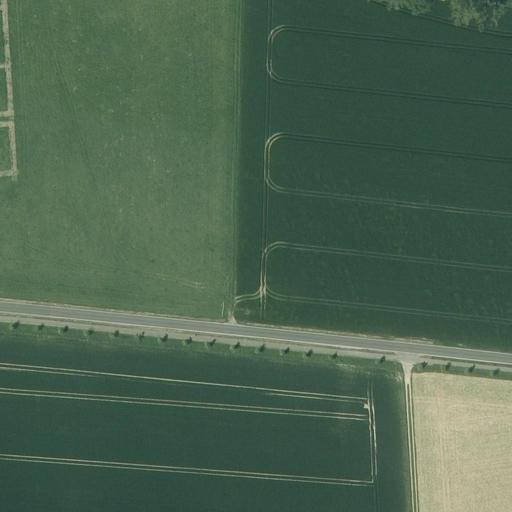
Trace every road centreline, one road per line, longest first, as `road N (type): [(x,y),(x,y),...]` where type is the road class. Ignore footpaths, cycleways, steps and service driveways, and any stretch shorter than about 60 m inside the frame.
road 1 (secondary): [(0,308),(511,360)]
road 2 (track): [(404,348),(415,511)]
